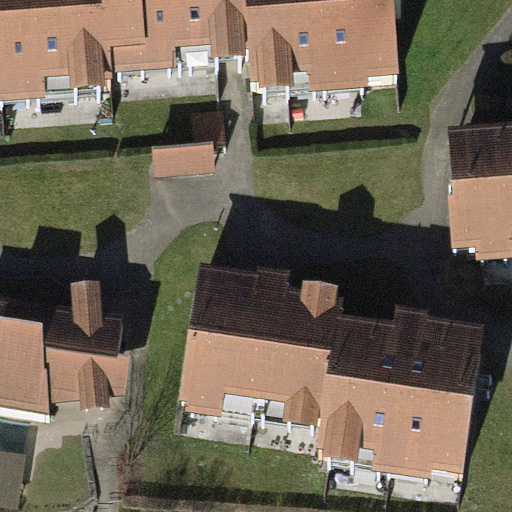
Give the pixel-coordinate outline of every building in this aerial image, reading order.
[(0,0),(0,129),(105,123),(103,96),(236,88),(253,87),(255,122),(404,113),(396,0),(0,0)] [(200,142),(160,144),(161,170),(226,167),(224,115),(199,116),(200,142)] [(511,151),(463,154),(468,259),(511,256),(511,151)] [(242,281),(196,274),(176,413),(329,436),(325,466),(463,486),(484,343),(345,322),(349,296),(242,281)] [(78,322),(0,311),(0,415),(50,423),(49,390),(114,385),(124,329),(99,326),(99,313),(77,314),(78,322)] [(0,445),(0,497),(25,499),(29,447),(0,445)]
